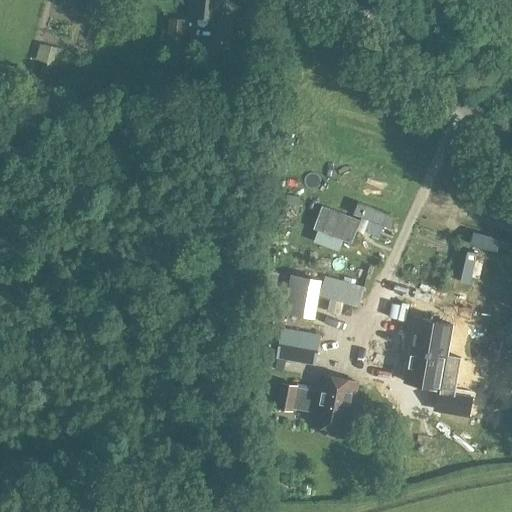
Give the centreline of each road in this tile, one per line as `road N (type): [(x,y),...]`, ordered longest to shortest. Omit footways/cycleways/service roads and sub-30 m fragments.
road 1 (track): [(0,498),(269,509)]
road 2 (track): [(269,509),(339,508),(511,471)]
road 3 (unclassified): [(511,150),(363,0)]
